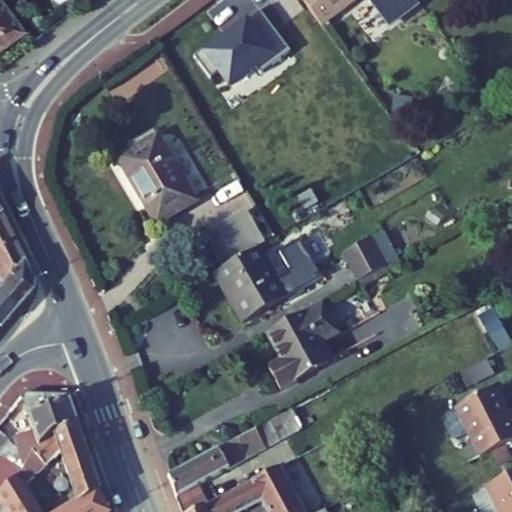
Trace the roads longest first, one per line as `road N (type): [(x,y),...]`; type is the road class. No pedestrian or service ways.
road 1 (secondary): [(73,315),(144,511)]
road 2 (secondary): [(18,126),(19,185),(73,315)]
road 3 (tertiary): [(143,0),(54,71),(18,126)]
